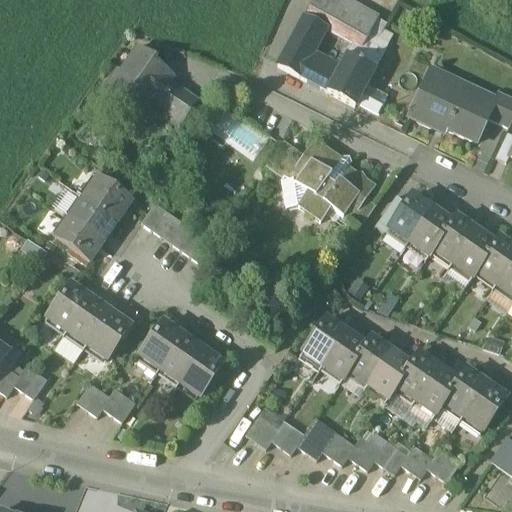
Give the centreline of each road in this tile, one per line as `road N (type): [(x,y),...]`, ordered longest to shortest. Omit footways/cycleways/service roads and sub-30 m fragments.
road 1 (residential): [(184,486),(268,367),(147,278)]
road 2 (tertiary): [(184,486),(0,444)]
